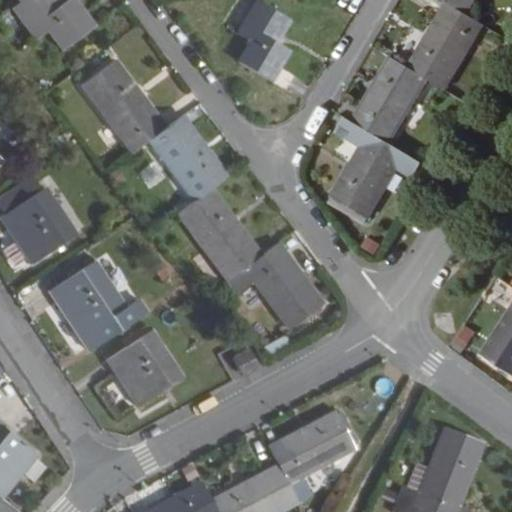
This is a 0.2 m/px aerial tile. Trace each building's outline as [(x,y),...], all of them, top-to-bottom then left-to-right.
[(91,25),(71,0),(21,0),(18,3),(11,8),(34,38),(45,29),(59,48),(91,25)] [(467,14),(474,0),(444,0),(449,3),(467,14)] [(247,40),(234,61),(281,88),(290,73),(277,65),(285,50),(275,44),(288,21),(254,1),(236,33),(247,40)] [(443,88),(482,23),(467,14),(449,3),(410,67),(429,79),(443,88)] [(390,144),(429,79),(410,67),(393,57),(354,122),(372,133),(390,144)] [(163,127),(113,60),(79,84),(131,151),(145,140),(163,127)] [(225,175),(179,115),(163,127),(145,140),(191,200),(208,187),(225,175)] [(363,148),(372,133),(354,122),(347,117),(337,132),(363,148)] [(366,218),(395,170),(409,178),(419,161),(390,144),(372,133),(363,148),(333,198),(366,218)] [(0,137),(0,163),(13,149),(0,137)] [(260,254),(208,187),(191,200),(176,211),(227,279),(242,268),(260,254)] [(0,218),(30,264),(74,235),(44,189),(0,218)] [(321,303),(276,243),(260,254),(242,268),(288,327),(321,303)] [(124,307),(92,261),(48,290),(88,351),(144,314),(135,300),(124,307)] [(511,312),(484,356),(511,374),(511,312)] [(50,322),(62,341),(73,334),(61,315),(50,322)] [(105,358),(136,406),(180,378),(148,329),(105,358)] [(257,366),(248,350),(232,359),(240,375),(257,366)] [(302,477),(353,450),(334,413),(269,447),(279,465),(298,501),(310,495),(302,477)] [(0,497),(35,454),(0,426),(0,497)] [(454,511),(458,503),(482,442),(445,426),(427,470),(418,493),(405,488),(402,487),(398,498),(434,511),(454,511)] [(277,511),(298,501),(279,465),(211,501),(217,511),(277,511)] [(418,493),(427,470),(415,466),(405,488),(418,493)] [(217,511),(211,501),(202,483),(148,511),(217,511)] [(434,511),(398,498),(393,511),(434,511)] [(469,511),(470,509),(458,503),(454,511),(469,511)]
